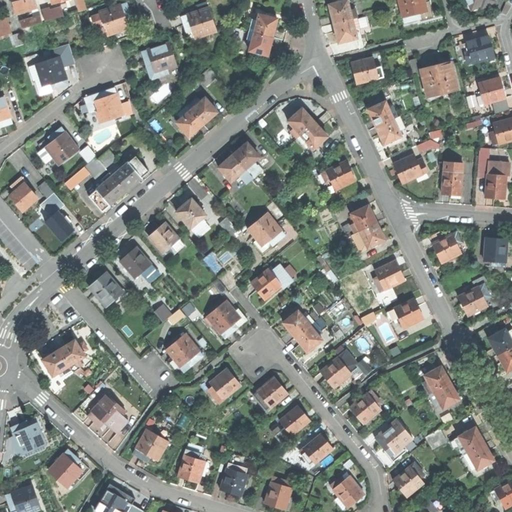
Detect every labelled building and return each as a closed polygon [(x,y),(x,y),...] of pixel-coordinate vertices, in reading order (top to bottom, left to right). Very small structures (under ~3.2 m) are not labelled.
[(12,0),(16,13),(31,8),(38,6),(35,0),(12,0)] [(74,0),(78,11),(85,9),(82,0),(74,0)] [(331,15),(333,23),(351,18),(349,10),(346,0),(342,0),(328,4),(331,15)] [(423,0),(397,0),(398,2),(397,2),(401,17),(402,17),(403,22),(419,18),(418,12),(426,10),(424,2),(423,0)] [(465,0),(467,4),(471,8),(475,7),(480,5),(481,8),(494,2),(493,0),(465,0)] [(428,1),(424,2),(426,10),(418,12),(419,18),(431,14),(430,8),(428,1)] [(103,26),(107,35),(120,31),(128,28),(125,20),(131,18),(128,11),(126,3),(120,5),(120,4),(98,11),(99,13),(103,26)] [(40,16),(38,6),(31,8),(34,18),(40,16)] [(61,7),(49,11),(51,20),(63,16),(61,7)] [(186,15),(180,17),(183,25),(185,32),(191,30),(194,39),(202,36),(215,31),(207,7),(186,14),(186,15)] [(41,11),(44,22),(51,20),(49,11),(48,9),(41,11)] [(95,29),(103,26),(99,13),(91,16),(95,29)] [(253,32),(272,37),(273,29),(276,18),(258,14),(255,24),(253,32)] [(0,17),(0,28),(9,26),(6,16),(0,17)] [(42,23),(40,16),(34,18),(20,22),(22,29),(42,23)] [(135,30),(131,18),(125,20),(128,28),(120,31),(121,35),(135,30)] [(335,33),(338,42),(356,37),(353,27),(351,18),(333,23),(335,33)] [(0,35),(11,32),(9,26),(0,28),(0,35)] [(204,39),(202,36),(194,39),(191,30),(185,32),(190,44),(204,39)] [(269,45),(272,37),(253,32),(251,41),(249,50),(267,55),(269,45)] [(466,63),(493,56),(490,46),(487,36),(466,42),(469,54),(464,55),(466,63)] [(147,50),(141,51),(144,61),(147,67),(152,65),(155,74),(163,71),(176,67),(177,66),(168,42),(146,49),(147,50)] [(60,56),(35,64),(39,78),(42,86),(50,84),(52,90),(59,87),(68,85),(66,78),(67,78),(60,56)] [(353,74),(356,83),(382,76),(379,66),(374,67),(372,57),(350,62),(353,74)] [(411,74),(419,72),(415,57),(407,59),(411,74)] [(429,95),(455,88),(448,62),(435,65),(420,69),(425,87),(426,87),(429,95)] [(165,76),(163,71),(155,74),(152,65),(147,67),(151,81),(165,76)] [(177,72),(176,67),(163,71),(165,76),(177,72)] [(198,77),(206,85),(216,75),(209,67),(198,77)] [(498,77),(477,82),(480,95),(475,96),(477,104),(504,97),(501,87),(498,77)] [(40,93),(52,90),(50,84),(42,86),(39,78),(35,79),(40,93)] [(105,91),(98,93),(100,98),(92,101),(95,109),(95,111),(99,123),(123,115),(124,114),(120,104),(117,93),(116,93),(114,88),(105,91)] [(91,111),(95,109),(92,101),(100,98),(98,93),(87,97),(91,111)] [(4,96),(0,96),(0,127),(3,126),(13,123),(4,96)] [(89,113),(95,111),(95,109),(91,111),(87,97),(84,98),(86,105),(88,111),(89,113)] [(197,104),(190,110),(203,124),(210,118),(217,112),(204,98),(197,104)] [(187,106),(190,110),(197,104),(193,100),(192,101),(187,106)] [(371,118),(375,126),(392,118),(389,110),(384,100),(367,108),(371,118)] [(128,101),(120,104),(124,114),(123,115),(124,117),(132,114),(128,101)] [(183,116),(190,110),(187,106),(180,112),(183,116)] [(293,129),(299,135),(314,122),(307,115),(301,108),(287,121),(293,129)] [(393,108),(389,110),(392,118),(397,116),(393,108)] [(196,131),(203,124),(190,110),(183,116),(176,122),(189,137),(196,131)] [(400,124),(397,116),(392,118),(396,126),(400,124)] [(493,130),(497,143),(511,138),(511,117),(491,123),(493,130)] [(379,135),(383,143),(400,135),(396,126),(392,118),(375,126),(379,135)] [(319,128),(314,122),(299,135),(305,141),(312,149),(326,136),(319,128)] [(59,166),(79,150),(65,131),(64,132),(61,127),(53,133),(48,137),(52,142),(45,147),(50,154),(53,158),(59,166)] [(289,132),(295,139),(299,135),(293,129),(289,132)] [(492,144),(497,143),(493,130),(489,131),(492,144)] [(301,145),(305,141),(299,135),(295,139),(301,145)] [(47,157),(50,154),(45,147),(52,142),(48,137),(38,145),(41,150),(47,157)] [(416,144),(420,152),(431,147),(427,139),(416,144)] [(429,139),(427,139),(431,147),(438,148),(438,143),(429,139)] [(239,149),(232,155),(244,169),(251,164),(259,157),(246,143),(239,149)] [(79,152),(88,162),(95,156),(87,146),(79,152)] [(476,176),(485,177),(485,173),(485,168),(504,169),(504,175),(508,175),(509,162),(487,161),(488,147),(478,146),(476,176)] [(108,149),(97,159),(105,167),(116,158),(108,149)] [(46,164),(53,158),(50,154),(47,157),(41,150),(37,153),(46,164)] [(396,173),(401,182),(426,171),(421,161),(417,163),(413,154),(392,163),(396,173)] [(224,162),(218,167),(230,182),(238,175),(244,169),(232,155),(224,162)] [(136,156),(128,163),(141,177),(148,171),(136,156)] [(96,157),(85,166),(97,180),(108,171),(105,167),(97,159),(96,157)] [(345,161),(320,173),(324,183),(329,180),(334,190),(354,179),(350,171),(345,161)] [(443,161),(442,170),(457,171),(458,162),(443,161)] [(109,172),(125,191),(133,185),(141,177),(128,163),(120,170),(117,166),(109,172)] [(254,167),(251,164),(244,169),(248,173),(254,167)] [(257,165),(254,167),(248,173),(252,178),(253,179),(262,170),(257,165)] [(248,173),(244,169),(238,175),(246,183),(252,178),(248,173)] [(457,171),(442,170),(441,194),(446,194),(450,194),(450,197),(459,198),(461,171),(457,171)] [(117,198),(125,191),(109,172),(102,179),(105,183),(96,190),(109,205),(117,198)] [(504,175),(485,173),(485,177),(484,197),(493,198),(502,198),(504,175)] [(11,187),(16,193),(25,185),(26,185),(28,183),(22,177),(11,187)] [(46,198),(52,193),(44,182),(37,188),(46,198)] [(22,210),(37,198),(26,185),(25,185),(16,193),(11,197),(17,204),(22,210)] [(103,211),(109,205),(96,190),(90,196),(103,211)] [(47,200),(56,209),(62,203),(54,194),(47,200)] [(176,212),(193,232),(201,225),(200,225),(197,221),(205,215),(191,199),(183,206),(176,212)] [(350,225),(354,233),(376,222),(372,215),(368,205),(350,214),(355,223),(350,225)] [(46,222),(62,240),(67,235),(74,229),(67,222),(64,219),(58,211),(57,212),(51,217),(46,222)] [(268,212),(248,229),(257,239),(262,246),(269,240),(272,245),(285,235),(281,230),(282,229),(268,212)] [(219,223),(229,235),(237,229),(227,216),(219,223)] [(148,236),(163,253),(173,245),(178,250),(184,245),(164,222),(155,230),(148,236)] [(365,244),(367,248),(384,239),(380,230),(376,222),(354,233),(358,241),(362,239),(365,244)] [(202,223),(200,225),(201,225),(193,232),(198,238),(208,229),(202,223)] [(429,237),(433,243),(444,238),(441,231),(429,237)] [(437,254),(441,263),(461,253),(456,241),(460,239),(457,232),(444,238),(433,243),(432,244),(437,254)] [(357,247),(365,244),(362,239),(358,241),(354,233),(351,235),(357,247)] [(497,238),(486,238),(485,260),(498,261),(497,266),(506,267),(508,239),(497,238)] [(263,253),(272,245),(269,240),(262,246),(257,239),(253,242),(258,247),(263,253)] [(359,252),(367,248),(365,244),(357,247),(359,252)] [(127,254),(120,261),(135,278),(144,269),(148,273),(154,267),(136,247),(127,254)] [(375,283),(379,291),(404,279),(399,270),(395,261),(375,271),(380,281),(375,283)] [(279,265),(275,268),(279,273),(275,276),(282,285),(284,287),(292,280),(279,265)] [(258,291),(264,299),(282,285),(275,276),(279,273),(275,268),(271,272),(269,268),(251,283),(258,291)] [(98,280),(90,287),(106,306),(116,297),(123,291),(120,289),(106,273),(98,280)] [(473,281),(477,287),(484,284),(488,282),(484,275),(473,281)] [(463,306),(468,315),(488,305),(483,295),(489,292),(484,284),(477,287),(458,296),(463,306)] [(122,287),(120,289),(123,291),(116,297),(120,301),(128,294),(122,287)] [(398,318),(403,327),(423,317),(418,308),(414,298),(389,311),(394,321),(398,318)] [(207,316),(225,338),(233,331),(238,328),(234,323),(241,317),(236,310),(227,299),(207,316)] [(164,320),(173,313),(164,303),(156,311),(164,320)] [(239,308),(236,310),(241,317),(234,323),(238,328),(248,319),(239,308)] [(289,330),(295,337),(314,322),(308,315),(304,318),(298,310),(283,322),(289,330)] [(361,318),(365,325),(376,319),(373,312),(361,318)] [(301,344),(307,351),(321,339),(315,331),(319,328),(314,322),(295,337),(301,344)] [(494,347),(498,355),(511,346),(511,334),(509,336),(505,328),(489,338),(494,347)] [(187,361),(191,366),(197,361),(203,356),(199,351),(200,350),(186,333),(166,349),(175,360),(180,366),(187,361)] [(66,345),(59,349),(69,366),(77,361),(86,355),(83,351),(79,344),(75,339),(66,345)] [(84,341),(79,344),(83,351),(88,348),(84,341)] [(503,363),(507,371),(511,367),(511,346),(498,355),(503,363)] [(43,359),(53,375),(62,370),(69,366),(59,349),(51,354),(43,359)] [(327,380),(334,388),(351,373),(345,365),(348,362),(342,354),(320,371),(327,380)] [(365,375),(373,370),(365,358),(357,363),(365,375)] [(181,373),(191,366),(187,361),(180,366),(175,360),(172,362),(181,373)] [(81,367),(77,361),(69,366),(73,372),(81,367)] [(425,386),(430,394),(451,382),(447,374),(442,365),(425,375),(430,383),(425,386)] [(66,377),(73,372),(69,366),(62,370),(66,377)] [(219,402),(241,385),(235,377),(228,368),(210,382),(216,391),(212,393),(219,402)] [(260,402),(267,411),(289,393),(281,384),(275,377),(257,391),(264,399),(260,402)] [(438,399),(443,408),(460,399),(455,390),(451,382),(430,394),(434,402),(438,399)] [(426,396),(430,394),(425,386),(421,388),(426,396)] [(357,415),(364,423),(381,408),(375,401),(378,398),(371,389),(350,407),(357,415)] [(253,394),(260,402),(264,399),(257,391),(253,394)] [(105,422),(111,427),(122,415),(126,411),(107,393),(92,410),(92,411),(105,422)] [(287,428),(292,435),(311,420),(304,412),(299,406),(276,424),(281,430),(283,432),(287,428)] [(100,426),(105,422),(92,411),(88,415),(95,421),(100,426)] [(39,415),(27,420),(30,426),(38,422),(41,430),(45,429),(43,423),(39,415)] [(129,421),(122,415),(111,427),(118,433),(129,421)] [(380,433),(375,437),(381,445),(385,450),(390,446),(396,453),(402,448),(413,439),(397,419),(389,426),(388,425),(379,433),(380,433)] [(27,420),(12,427),(15,433),(14,433),(23,453),(47,443),(41,430),(38,422),(30,426),(27,420)] [(270,429),(275,435),(281,430),(276,424),(270,429)] [(150,456),(158,461),(170,440),(157,433),(147,427),(135,448),(136,448),(150,456)] [(459,446),(463,455),(485,443),(480,435),(476,427),(459,436),(463,443),(459,446)] [(160,428),(157,433),(170,440),(172,435),(160,428)] [(282,444),(292,435),(287,428),(283,432),(281,430),(275,435),(282,444)] [(425,437),(432,449),(447,441),(440,428),(425,437)] [(314,461),(316,463),(334,448),(328,440),(322,433),(300,452),(306,459),(310,456),(314,461)] [(189,442),(187,449),(197,452),(196,457),(201,459),(204,447),(189,442)] [(473,462),(477,469),(494,460),(489,451),(485,443),(463,455),(469,464),(473,462)] [(405,450),(402,448),(396,453),(390,446),(385,450),(393,460),(405,450)] [(48,470),(67,487),(77,477),(83,470),(77,464),(81,460),(77,457),(68,448),(48,470)] [(147,461),(150,456),(136,448),(133,453),(139,457),(147,461)] [(189,479),(199,482),(206,460),(201,459),(196,457),(197,452),(187,449),(179,476),(189,479)] [(310,465),(314,461),(310,456),(306,459),(310,465)] [(90,468),(81,460),(77,464),(83,470),(77,477),(80,480),(90,468)] [(400,488),(407,496),(424,482),(417,474),(421,470),(415,462),(393,480),(400,488)] [(230,492),(241,495),(248,474),(238,471),(239,466),(229,463),(221,489),(230,492)] [(274,506),(285,509),(292,487),(282,485),(284,479),(273,476),(265,503),(274,506)] [(331,485),(348,506),(364,493),(357,485),(350,476),(343,482),(339,478),(331,485)] [(500,499),(505,508),(511,503),(511,479),(490,491),(495,501),(500,499)] [(107,488),(95,508),(101,511),(122,511),(124,510),(129,501),(121,497),(124,491),(119,488),(110,483),(107,488)] [(12,493),(6,495),(12,510),(18,508),(18,511),(32,511),(33,511),(42,509),(33,484),(11,492),(12,493)] [(136,498),(124,491),(121,497),(129,501),(124,510),(127,511),(132,504),(136,498)]
